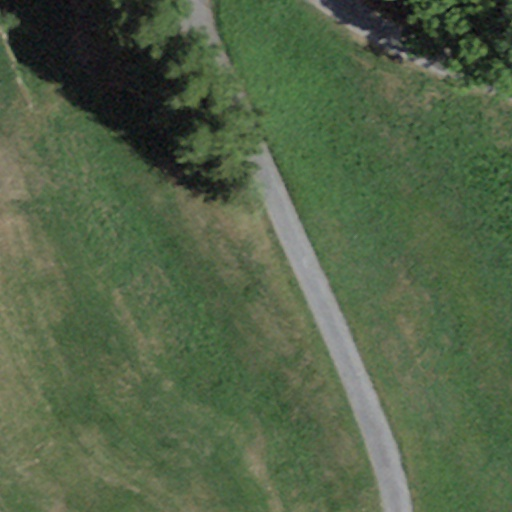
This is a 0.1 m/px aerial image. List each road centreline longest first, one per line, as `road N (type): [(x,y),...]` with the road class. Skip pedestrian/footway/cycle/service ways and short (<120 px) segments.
road 1 (unclassified): [(196,0),(204,39),(374,431),(396,511)]
road 2 (unclassified): [(511,85),(406,44),(332,0)]
